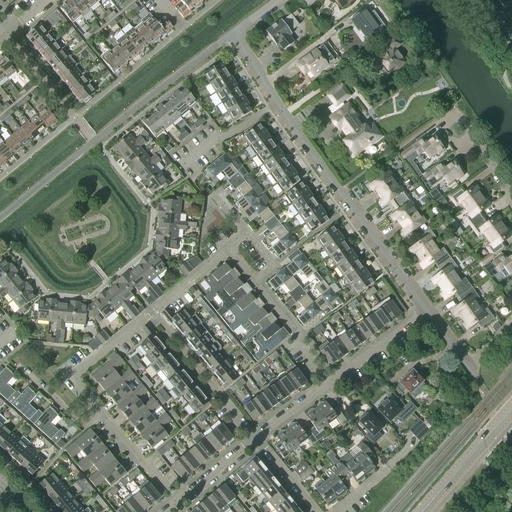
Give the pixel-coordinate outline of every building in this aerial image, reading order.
[(81,16),(67,0),(64,0),(65,1),(65,4),(60,8),(72,23),(80,16),(81,16)] [(67,0),(81,16),(80,16),(82,18),(91,10),(89,9),(81,0),(67,0)] [(81,0),(89,9),(97,2),(95,0),(81,0)] [(200,6),(194,0),(179,0),(185,6),(178,12),(183,18),(190,12),(189,11),(194,7),(197,7),(198,8),(200,6)] [(340,7),(341,9),(352,0),(334,0),(335,1),(334,2),(338,8),(340,7)] [(103,9),(108,15),(111,19),(116,15),(113,11),(112,12),(107,6),(103,9)] [(380,28),(368,11),(366,9),(350,20),(355,26),(358,24),(361,29),(360,30),(366,38),(380,28)] [(140,20),(142,22),(157,41),(160,39),(159,38),(159,36),(164,31),(165,33),(172,27),(167,20),(160,26),(149,13),(140,20)] [(279,44),(283,50),(294,42),(289,36),(292,34),(288,29),(291,26),(293,29),(298,25),(291,15),(282,21),(281,20),(265,31),(267,33),(266,34),(270,39),(271,38),(276,46),(279,44)] [(142,22),(134,29),(147,45),(152,42),(154,42),(155,43),(157,41),(142,22)] [(126,33),(132,27),(129,23),(123,30),(126,33)] [(28,45),(30,47),(47,33),(40,24),(25,36),(30,41),(29,44),(28,45)] [(133,28),(124,35),(141,55),(143,53),(142,52),(142,49),(147,45),(134,29),(133,28)] [(95,32),(92,29),(87,33),(86,32),(82,35),(86,40),(95,32)] [(36,49),(39,53),(57,39),(55,36),(52,39),(47,33),(30,47),(32,49),(33,48),(36,49)] [(116,42),(118,44),(130,59),(135,55),(138,55),(139,57),(141,55),(124,35),(116,42)] [(383,64),(387,70),(394,65),(397,69),(405,63),(393,46),(399,42),(393,35),(379,45),(385,53),(375,60),(380,66),(383,64)] [(39,53),(46,62),(61,49),(54,41),(57,39),(39,53)] [(109,50),(124,68),(126,67),(125,66),(126,63),(130,59),(118,44),(110,51),(109,50)] [(309,71),(313,77),(335,61),(322,44),(296,64),(304,75),(309,71)] [(46,62),(53,70),(70,56),(63,48),(61,49),(46,62)] [(124,68),(109,50),(100,57),(113,73),(118,69),(121,69),(122,70),(124,68)] [(346,53),(340,57),(343,61),(349,57),(346,53)] [(2,55),(0,57),(0,70),(6,77),(5,77),(7,79),(16,72),(8,62),(10,61),(5,55),(3,56),(2,55)] [(53,70),(60,78),(75,66),(75,67),(77,65),(70,56),(53,70)] [(204,73),(210,83),(227,72),(225,69),(226,68),(222,62),(204,73)] [(60,78),(67,87),(82,74),(75,67),(75,66),(60,78)] [(210,83),(216,93),(234,81),(230,75),(229,76),(227,72),(210,83)] [(69,95),(71,97),(89,83),(91,82),(83,73),(82,74),(67,87),(71,91),(71,94),(69,95)] [(359,91),(366,85),(359,75),(352,81),(359,91)] [(216,93),(222,103),(239,92),(237,89),(238,88),(234,81),(216,93)] [(89,83),(71,97),(73,99),(74,98),(77,99),(81,104),(84,102),(85,103),(91,98),(90,97),(96,92),(89,83)] [(335,105),(339,104),(350,96),(342,84),(327,95),(335,105)] [(178,91),(175,93),(189,110),(197,102),(185,88),(180,93),(178,91)] [(36,89),(31,93),(35,98),(40,94),(36,89)] [(222,103),(228,112),(246,101),(243,95),(241,96),(239,92),(222,103)] [(173,98),(168,103),(180,117),(189,110),(175,93),(172,96),(173,98)] [(246,101),(228,112),(234,122),(251,111),(249,108),(250,107),(246,101)] [(161,104),(158,107),(172,124),(180,117),(168,103),(163,107),(161,104)] [(370,145),(381,137),(373,126),(369,129),(367,125),(363,128),(355,119),(358,116),(349,104),(330,118),(339,131),(343,127),(350,137),(344,142),(354,155),(362,149),(362,148),(368,143),(370,145)] [(7,112),(9,115),(14,120),(17,118),(13,113),(18,109),(15,106),(7,112)] [(47,107),(37,115),(47,128),(56,120),(51,114),(52,113),(47,107)] [(157,112),(151,116),(163,131),(172,124),(158,107),(155,110),(157,112)] [(37,115),(28,122),(39,134),(47,128),(37,115)] [(163,131),(151,116),(147,120),(145,118),(141,121),(155,138),(163,131)] [(201,125),(198,121),(190,128),(193,132),(201,125)] [(28,122),(20,129),(30,141),(39,134),(28,122)] [(243,136),(250,146),(267,133),(263,128),(262,128),(259,125),(243,136)] [(20,129),(12,135),(22,148),(30,141),(20,129)] [(250,146),(256,155),(273,143),(271,140),(272,140),(267,133),(250,146)] [(117,151),(122,156),(143,139),(140,136),(135,141),(129,134),(112,148),(115,153),(117,151)] [(12,135),(3,142),(14,155),(22,148),(12,135)] [(439,140),(436,136),(426,144),(422,139),(400,155),(403,159),(410,154),(413,158),(422,151),(428,159),(436,153),(438,155),(445,150),(443,147),(445,146),(440,139),(439,140)] [(124,164),(128,167),(145,153),(139,146),(145,142),(143,139),(122,156),(126,162),(124,164)] [(3,142),(0,145),(0,155),(5,162),(14,155),(3,142)] [(256,155),(263,164),(280,152),(276,146),(276,147),(273,143),(256,155)] [(263,164),(270,174),(286,162),(284,159),(285,158),(280,152),(263,164)] [(132,169),(137,175),(158,158),(156,155),(150,159),(145,153),(128,167),(131,171),(132,169)] [(227,181),(231,185),(242,176),(240,174),(224,155),(205,170),(208,174),(210,173),(214,178),(222,171),(229,179),(227,181)] [(140,182),(143,186),(160,171),(155,165),(160,160),(158,158),(137,175),(142,181),(140,182)] [(270,174),(276,183),(294,171),(289,165),(286,162),(270,174)] [(444,168),(441,163),(423,176),(423,177),(420,179),(425,186),(430,182),(432,184),(442,177),(447,184),(455,179),(456,180),(462,176),(460,172),(462,171),(458,166),(457,168),(453,162),(444,168)] [(413,171),(418,178),(422,175),(417,169),(413,171)] [(160,171),(143,186),(146,190),(148,188),(152,194),(162,186),(164,189),(170,184),(160,171)] [(294,171),(276,183),(283,193),(299,181),(297,177),(298,177),(294,171)] [(374,190),(378,194),(395,182),(391,177),(392,176),(389,171),(368,186),(372,191),(374,190)] [(242,184),(237,189),(244,197),(235,204),(240,209),(238,210),(241,214),(260,198),(242,177),(239,179),(242,184)] [(382,206),(389,201),(403,191),(400,186),(398,187),(395,182),(378,194),(381,199),(379,201),(382,206)] [(285,195),(292,204),(309,192),(305,186),(304,187),(301,183),(285,195)] [(460,204),(463,209),(480,197),(477,192),(479,190),(475,185),(463,194),(459,189),(449,197),(456,207),(460,204)] [(389,201),(393,206),(407,196),(406,195),(403,191),(389,201)] [(292,204),(298,214),(315,202),(312,199),(313,198),(309,192),(292,204)] [(404,221),(416,212),(413,207),(414,206),(411,201),(408,197),(407,196),(393,206),(397,211),(390,216),(394,221),(396,220),(399,224),(404,221)] [(158,207),(157,212),(180,214),(181,198),(174,197),(173,201),(161,200),(160,207),(158,207)] [(463,217),(470,227),(481,219),(477,214),(490,205),(486,200),(484,201),(480,197),(463,209),(467,214),(463,217)] [(260,198),(241,214),(244,217),(245,216),(250,222),(258,215),(265,223),(271,219),(275,223),(278,220),(274,216),(271,213),(260,198)] [(443,199),(437,203),(440,208),(443,206),(446,203),(443,199)] [(298,214),(305,223),(323,211),(318,205),(317,205),(315,202),(298,214)] [(323,211),(305,223),(312,233),(328,221),(325,217),(327,216),(323,211)] [(180,214),(157,212),(157,217),(159,217),(158,224),(186,227),(186,223),(179,222),(180,214)] [(420,217),(416,212),(404,221),(399,224),(403,229),(400,231),(404,236),(425,221),(422,216),(420,217)] [(482,234),(486,239),(502,227),(499,222),(501,221),(497,215),(485,224),(481,219),(470,227),(477,238),(482,234)] [(278,228),(273,232),(280,241),(271,248),(276,253),(274,254),(277,257),(296,242),(278,220),(275,223),(278,228)] [(155,231),(155,236),(178,238),(178,230),(186,230),(186,227),(158,224),(158,231),(155,231)] [(316,239),(323,248),(340,235),(336,230),(335,230),(333,227),(316,239)] [(502,227),(486,239),(489,244),(485,247),(490,253),(478,262),(482,266),(494,258),(493,257),(503,249),(499,244),(511,235),(508,230),(506,231),(502,227)] [(414,253),(418,258),(435,246),(431,241),(435,238),(428,228),(417,235),(421,240),(408,250),(412,255),(414,253)] [(323,248),(329,257),(346,246),(343,242),(345,241),(340,235),(323,248)] [(157,241),(156,251),(167,257),(168,249),(176,250),(178,238),(155,236),(154,241),(157,241)] [(329,257),(336,267),(354,254),(349,248),(348,249),(346,246),(329,257)] [(435,260),(439,266),(450,258),(443,248),(439,251),(435,246),(418,258),(421,263),(419,264),(423,269),(435,260)] [(299,256),(285,268),(292,277),(300,270),(307,278),(312,274),(316,278),(319,276),(297,249),(295,251),(299,256)] [(146,256),(143,259),(157,277),(166,269),(161,262),(167,257),(156,251),(148,258),(146,256)] [(336,267),(343,276),(359,264),(357,261),(358,260),(354,254),(336,267)] [(511,255),(506,260),(502,255),(492,262),(499,272),(504,268),(509,275),(511,273),(511,255)] [(198,258),(189,265),(193,269),(201,263),(198,258)] [(436,284),(439,288),(457,276),(453,271),(457,268),(450,258),(439,266),(443,271),(430,280),(434,285),(436,284)] [(0,279),(15,268),(12,264),(10,265),(5,259),(0,263),(0,279)] [(140,264),(135,268),(152,290),(155,287),(151,282),(157,277),(143,259),(139,262),(140,264)] [(186,261),(182,265),(188,273),(193,269),(189,265),(186,261)] [(210,293),(204,297),(209,303),(217,296),(235,281),(228,273),(231,271),(226,264),(205,281),(210,288),(210,293)] [(343,276),(350,285),(367,273),(363,267),(362,267),(359,264),(343,276)] [(188,273),(182,265),(177,269),(184,277),(188,273)] [(0,295),(21,278),(16,273),(18,271),(15,268),(0,279),(0,284),(3,288),(0,290),(0,295)] [(128,271),(124,275),(138,292),(145,287),(150,292),(152,290),(135,268),(129,273),(128,271)] [(302,289),(292,277),(285,268),(268,282),(275,291),(283,284),(290,292),(296,287),(299,292),(302,289)] [(367,273),(350,285),(356,294),(373,283),(370,279),(371,278),(367,273)] [(342,303),(319,276),(316,278),(320,283),(314,287),(321,295),(313,302),(320,311),(334,300),(339,305),(342,303)] [(457,291),(461,296),(472,288),(465,278),(460,281),(457,276),(439,288),(443,293),(441,294),(445,299),(457,291)] [(7,294),(13,300),(30,286),(27,282),(25,284),(21,278),(0,295),(0,298),(2,298),(7,294)] [(117,284),(111,288),(129,309),(131,307),(127,301),(133,296),(119,278),(115,282),(117,284)] [(222,307),(216,312),(221,318),(229,310),(247,296),(247,295),(241,288),(243,286),(238,278),(235,281),(217,296),(222,302),(222,307)] [(30,286),(13,300),(23,313),(29,308),(26,305),(36,297),(31,291),(33,290),(30,286)] [(187,291),(191,296),(196,292),(192,287),(187,291)] [(104,291),(100,294),(114,311),(121,306),(126,311),(129,309),(111,288),(106,293),(104,291)] [(458,314),(461,318),(478,306),(475,301),(479,298),(472,288),(461,296),(464,301),(452,310),(456,315),(458,314)] [(302,289),(299,292),(292,298),(296,303),(298,302),(304,310),(296,316),(303,325),(320,311),(313,302),(306,293),(303,290),(303,289),(302,289)] [(234,322),(228,327),(232,332),(241,325),(259,310),(258,310),(253,303),(255,300),(250,293),(247,295),(247,296),(229,310),(234,317),(234,322)] [(90,306),(94,318),(99,324),(102,321),(97,315),(100,313),(105,319),(114,311),(100,294),(97,297),(98,299),(90,306)] [(150,296),(145,300),(149,305),(154,301),(150,296)] [(392,321),(401,314),(388,297),(379,303),(392,321)] [(39,304),(35,304),(33,320),(49,321),(52,299),(47,299),(46,301),(39,300),(39,304)] [(56,300),(52,299),(49,321),(57,322),(57,330),(60,330),(63,303),(56,302),(56,300)] [(70,304),(63,303),(60,330),(64,330),(65,323),(73,324),(75,302),(71,301),(70,304)] [(80,302),(75,302),(73,324),(85,325),(86,317),(94,318),(90,306),(80,305),(80,302)] [(373,312),(373,313),(383,327),(392,321),(379,303),(371,310),(373,312)] [(478,306),(461,318),(465,323),(463,325),(466,330),(479,321),(483,326),(493,318),(486,308),(482,311),(478,306)] [(249,334),(240,342),(245,347),(253,340),(271,325),(270,325),(264,317),(268,315),(261,307),(258,310),(259,310),(241,325),(249,334)] [(170,321),(177,329),(191,318),(183,310),(174,318),(166,309),(162,313),(169,322),(170,321)] [(373,313),(364,320),(368,324),(374,334),(383,327),(373,313)] [(177,329),(184,338),(197,327),(191,318),(177,329)] [(364,320),(356,326),(366,340),(368,338),(374,334),(368,324),(364,320)] [(261,350),(252,356),(257,362),(283,340),(277,332),(280,330),(273,322),(270,325),(271,325),(253,340),(261,350)] [(491,327),(495,333),(498,330),(500,327),(497,323),(491,327)] [(184,338),(191,346),(207,332),(201,324),(197,327),(184,338)] [(144,356),(160,343),(153,335),(154,334),(147,325),(142,329),(149,338),(140,346),(147,354),(144,356)] [(356,326),(347,333),(357,346),(366,340),(356,326)] [(191,346),(198,354),(211,343),(214,340),(207,332),(191,346)] [(227,344),(230,341),(234,338),(229,333),(226,336),(227,337),(223,340),(227,344)] [(347,333),(338,339),(348,353),(357,346),(347,333)] [(94,338),(100,346),(105,342),(99,334),(94,338)] [(327,341),(326,342),(339,359),(348,353),(338,339),(330,345),(327,341)] [(339,359),(326,342),(317,348),(330,366),(339,359)] [(149,365),(149,366),(167,351),(160,343),(144,356),(150,364),(149,365)] [(198,354),(204,362),(218,351),(211,343),(198,354)] [(149,366),(156,374),(174,359),(167,351),(149,366)] [(204,362),(211,371),(225,360),(218,351),(204,362)] [(104,391),(106,389),(120,378),(120,377),(114,371),(124,363),(118,355),(117,356),(114,352),(108,357),(111,361),(92,376),(93,377),(95,375),(101,383),(99,384),(104,391)] [(161,371),(167,379),(181,368),(174,359),(156,374),(157,374),(161,371)] [(211,371),(218,379),(232,368),(225,360),(211,371)] [(0,373),(0,394),(12,405),(21,394),(16,390),(15,392),(7,384),(14,376),(11,372),(13,370),(8,365),(0,373)] [(294,365),(285,372),(297,389),(306,382),(294,365)] [(167,379),(174,388),(188,376),(181,368),(167,379)] [(232,368),(218,379),(225,388),(239,376),(232,368)] [(120,378),(106,389),(112,397),(110,398),(116,405),(118,404),(118,403),(132,392),(132,391),(126,385),(135,377),(129,370),(120,377),(120,378)] [(285,372),(276,378),(289,395),(297,389),(285,372)] [(406,388),(411,393),(415,388),(418,391),(419,391),(420,392),(425,387),(424,386),(425,385),(422,382),(423,381),(416,375),(415,375),(412,372),(401,383),(396,388),(401,393),(406,388)] [(174,388),(181,396),(194,385),(188,376),(174,388)] [(276,378),(267,384),(280,402),(289,395),(276,378)] [(148,381),(145,384),(149,388),(155,383),(152,379),(149,381),(148,381)] [(242,386),(238,381),(234,384),(227,390),(231,395),(242,386)] [(128,420),(129,418),(144,406),(143,406),(138,399),(147,391),(141,384),(132,391),(132,392),(118,403),(118,404),(124,411),(122,413),(128,420)] [(261,394),(271,408),(280,402),(267,384),(267,385),(264,386),(261,388),(259,391),(261,394)] [(12,405),(34,424),(43,414),(38,410),(37,411),(29,404),(36,396),(32,392),(34,389),(29,385),(21,394),(12,405)] [(181,396),(188,404),(202,393),(194,385),(181,396)] [(202,393),(188,404),(194,412),(208,401),(202,393)] [(261,394),(252,400),(262,414),(271,408),(261,394)] [(378,408),(377,409),(390,422),(396,416),(403,423),(413,413),(406,405),(402,409),(390,396),(384,402),(383,401),(377,406),(378,407),(378,408)] [(140,434),(141,432),(155,420),(164,412),(153,398),(143,406),(144,406),(129,418),(136,426),(134,427),(140,434)] [(262,414),(252,400),(243,407),(253,421),(262,414)] [(317,407),(315,408),(327,425),(336,418),(341,424),(346,420),(338,409),(333,412),(325,401),(323,403),(320,402),(317,404),(317,407)] [(410,402),(406,405),(413,413),(417,409),(410,402)] [(43,414),(34,424),(55,444),(59,439),(64,433),(60,429),(58,431),(50,423),(58,415),(54,411),(56,409),(51,405),(43,414)] [(313,426),(308,430),(317,441),(326,434),(322,428),(327,425),(315,408),(313,410),(311,410),(308,412),(307,414),(306,415),(313,426)] [(141,432),(148,440),(146,441),(151,448),(167,435),(161,428),(171,420),(164,412),(155,420),(141,432)] [(383,427),(369,412),(366,415),(365,414),(359,419),(360,421),(359,422),(369,432),(365,436),(373,445),(382,436),(378,432),(383,427)] [(419,419),(418,421),(429,432),(430,431),(437,424),(433,421),(429,425),(425,420),(422,423),(419,419)] [(408,430),(419,441),(429,432),(418,421),(408,430)] [(288,428),(286,429),(298,446),(306,439),(311,445),(317,441),(308,430),(303,433),(296,422),(294,424),(291,423),(288,426),(288,428)] [(221,424),(213,431),(224,445),(233,438),(221,424)] [(0,445),(12,433),(4,425),(0,429),(0,445)] [(289,455),(288,453),(298,446),(286,429),(284,431),(282,430),(279,433),(279,435),(276,436),(285,448),(279,452),(284,459),(289,455)] [(81,451),(86,457),(87,458),(101,446),(103,445),(97,438),(96,439),(89,432),(91,430),(65,451),(72,458),(81,451)] [(213,431),(204,438),(216,452),(224,445),(213,431)] [(0,449),(6,455),(20,440),(12,433),(0,445),(0,447),(1,448),(0,449)] [(204,438),(196,445),(208,458),(216,452),(204,438)] [(59,439),(55,444),(60,448),(65,444),(59,439)] [(13,459),(15,461),(28,447),(20,440),(6,455),(12,460),(13,459)] [(361,452),(352,459),(365,475),(367,473),(369,474),(372,471),(373,469),(374,467),(366,457),(370,453),(361,442),(356,446),(361,452)] [(171,448),(167,443),(157,452),(161,457),(168,451),(171,448)] [(196,445),(188,451),(199,465),(208,458),(196,445)] [(93,465),(98,472),(113,460),(113,461),(115,459),(109,452),(107,454),(101,446),(87,458),(86,457),(77,465),(83,473),(93,465)] [(16,464),(22,469),(36,454),(28,447),(15,461),(17,463),(16,464)] [(188,451),(179,458),(191,472),(199,465),(188,451)] [(36,454),(22,469),(27,474),(29,473),(31,475),(44,461),(36,454)] [(343,457),(333,465),(342,476),(347,472),(356,482),(357,481),(360,481),(363,479),(363,476),(365,475),(352,459),(348,463),(343,457)] [(191,472),(179,458),(171,465),(182,479),(191,472)] [(242,470),(249,478),(263,466),(256,458),(242,470)] [(98,472),(89,480),(95,487),(104,479),(111,487),(126,473),(121,466),(119,468),(113,461),(113,460),(98,472)] [(294,471),(298,476),(309,467),(305,462),(294,471)] [(329,478),(324,482),(337,498),(339,496),(342,496),(345,494),(345,492),(346,490),(338,480),(342,476),(333,465),(324,472),(329,478)] [(249,478),(255,486),(270,474),(263,466),(249,478)] [(309,467),(298,476),(302,481),(313,473),(309,467)] [(39,488),(45,494),(61,481),(53,473),(39,484),(41,487),(39,488)] [(255,486),(262,494),(276,482),(270,474),(255,486)] [(51,499),(53,502),(67,490),(61,481),(45,494),(50,500),(51,499)] [(262,494),(268,502),(282,490),(276,482),(262,494)] [(337,498),(324,482),(315,490),(328,505),(330,504),(332,504),(335,502),(336,499),(337,498)] [(149,484),(141,491),(152,504),(161,497),(149,484)] [(224,484),(216,491),(227,505),(235,498),(224,484)] [(90,493),(93,496),(96,493),(90,485),(86,488),(90,493)] [(53,505),(59,511),(74,498),(67,490),(53,502),(55,504),(53,505)] [(268,502),(274,509),(289,498),(282,490),(268,502)] [(141,491),(132,498),(144,511),(152,504),(141,491)] [(216,491),(207,498),(218,511),(225,511),(230,508),(227,505),(216,491)] [(96,499),(100,505),(103,502),(99,497),(96,493),(93,496),(96,499)] [(73,511),(81,506),(74,498),(59,511),(73,511)] [(132,498),(124,505),(130,511),(142,511),(144,511),(132,498)] [(218,511),(207,498),(199,505),(204,511),(218,511)] [(276,511),(287,511),(295,506),(289,498),(274,509),(276,511)] [(101,511),(107,511),(110,510),(107,507),(103,502),(100,505),(104,509),(101,511)]
